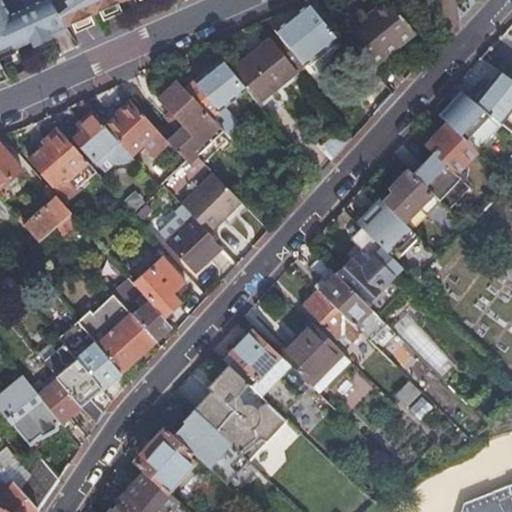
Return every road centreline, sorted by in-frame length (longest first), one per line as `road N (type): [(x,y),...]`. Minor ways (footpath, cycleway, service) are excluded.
road 1 (residential): [(55,511),(109,429),(504,0)]
road 2 (residential): [(0,103),(237,0)]
